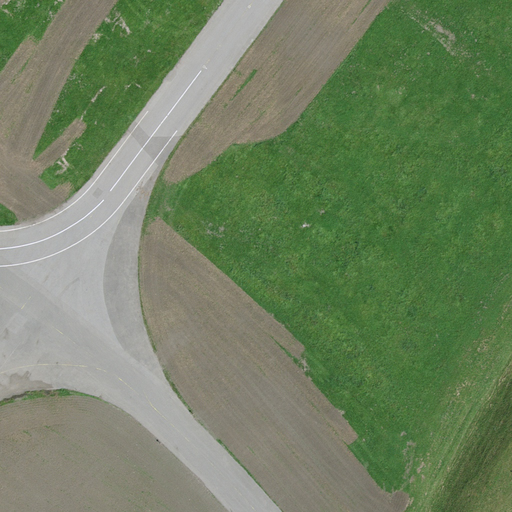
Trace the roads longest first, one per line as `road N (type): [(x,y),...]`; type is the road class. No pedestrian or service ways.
road 1 (unknown): [(24,304),(253,0)]
road 2 (unknown): [(24,304),(202,459),(248,511)]
